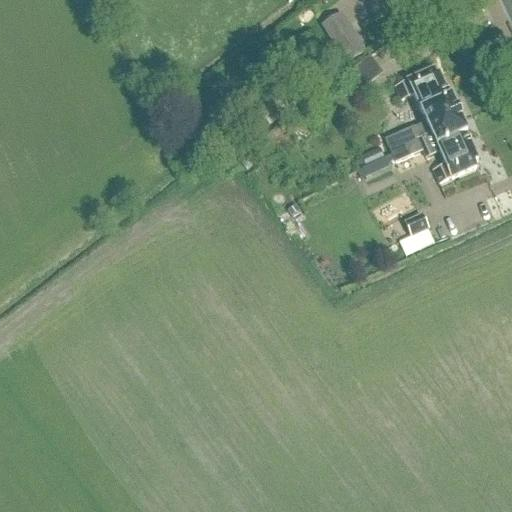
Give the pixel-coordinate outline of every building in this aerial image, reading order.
[(365,59),(342,21),(322,33),(345,72),(365,59)] [(445,131),(460,124),(451,103),(450,104),(438,78),(434,80),(432,75),(407,86),(407,87),(395,92),(401,105),(413,99),(425,127),(414,132),(413,133),(419,144),(431,139),(428,132),(442,126),(445,131)] [(274,98),(255,111),(269,130),(287,117),(274,98)] [(425,164),(440,158),(445,170),(433,176),(439,188),(451,182),(451,183),(476,172),(474,166),(477,165),(466,139),(467,139),(460,124),(445,131),(442,126),(428,132),(431,139),(419,144),(424,155),(422,156),(425,164)] [(414,132),(400,138),(410,161),(422,156),(424,155),(419,144),(413,133),(414,132)] [(410,161),(400,138),(384,145),(395,168),(410,161)] [(385,162),(380,151),(361,160),(366,171),(385,162)] [(366,171),(360,174),(364,182),(392,169),(389,161),(385,162),(366,171)] [(332,164),(321,176),(344,196),(355,184),(332,164)] [(404,230),(416,256),(433,249),(422,222),(404,230)]
